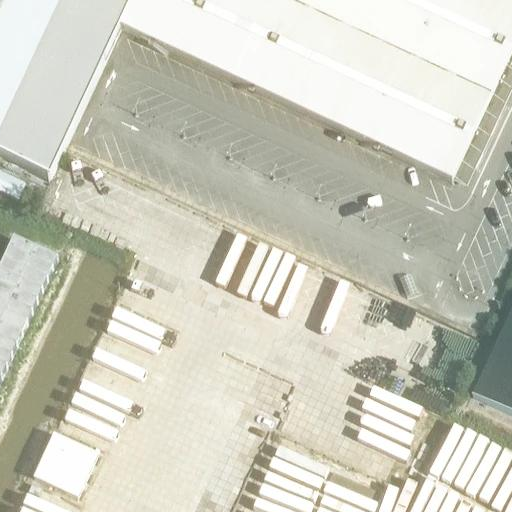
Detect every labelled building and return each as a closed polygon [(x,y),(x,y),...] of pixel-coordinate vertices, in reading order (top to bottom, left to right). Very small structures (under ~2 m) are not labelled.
[(0,0),(0,160),(50,184),(121,32),(135,0),(0,0)] [(453,186),(511,56),(511,0),(135,0),(121,32),(453,186)] [(0,191),(22,201),(29,185),(0,171),(0,191)] [(266,267),(276,242),(254,234),(248,251),(260,256),(248,287),(271,297),(282,268),(299,274),(302,266),(301,265),(305,255),(282,246),(273,270),(266,267)] [(14,243),(0,273),(0,387),(58,263),(14,243)] [(511,313),(487,369),(472,402),(511,420),(511,313)] [(80,499),(100,454),(56,435),(36,479),(80,499)]
